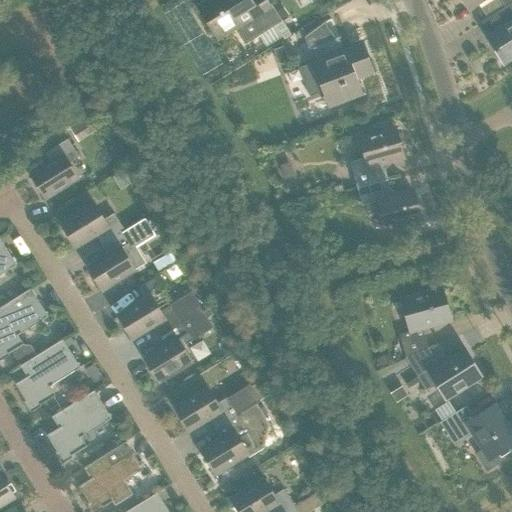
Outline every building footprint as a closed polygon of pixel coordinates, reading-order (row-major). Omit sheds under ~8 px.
[(218,38),(237,26),(244,38),(249,39),(258,33),(258,34),(279,21),(265,0),(210,0),(199,7),(218,38)] [(501,0),(506,7),(511,2),(511,0),(463,0),(469,9),(482,0),(501,0)] [(511,2),(506,7),(497,12),(505,25),(487,37),(504,65),(511,59),(511,2)] [(280,4),(273,8),(281,21),(288,16),(280,4)] [(357,78),(367,75),(362,60),(356,62),(351,48),(343,51),(338,37),(332,40),(328,29),(305,38),(310,50),(316,47),(321,60),(312,63),(323,92),(329,90),(335,105),(363,95),(357,78)] [(283,47),(273,51),(278,65),(288,61),(283,47)] [(358,188),(385,180),(381,165),(404,158),(395,127),(360,137),(366,158),(351,162),(358,188)] [(44,198),(78,177),(69,163),(79,157),(69,139),(46,153),(52,163),(31,176),(44,198)] [(385,180),(358,188),(363,205),(378,201),(386,230),(421,220),(412,189),(390,196),(385,180)] [(95,205),(61,226),(75,247),(96,235),(102,245),(125,231),(114,213),(104,219),(95,205)] [(109,255),(88,268),(101,290),(135,269),(134,267),(144,261),(136,248),(134,245),(154,233),(145,218),(125,231),(102,245),(109,255)] [(0,275),(17,265),(0,237),(0,275)] [(171,253),(162,258),(167,266),(176,261),(171,253)] [(18,335),(49,316),(31,288),(0,307),(0,359),(12,352),(24,344),(18,335)] [(406,357),(428,348),(423,329),(452,321),(443,288),(401,299),(410,332),(400,335),(406,357)] [(192,292),(161,311),(152,296),(118,317),(132,339),(153,326),(159,337),(202,310),(192,292)] [(202,310),(159,337),(165,347),(144,360),(158,382),(192,361),(183,346),(213,328),(202,310)] [(50,386),(80,367),(63,340),(33,358),(20,366),(27,377),(16,384),(32,410),(55,395),(50,386)] [(24,344),(12,352),(20,366),(33,358),(24,344)] [(428,348),(406,357),(427,391),(437,384),(447,399),(481,377),(464,350),(439,366),(428,348)] [(389,356),(377,360),(380,367),(392,363),(389,356)] [(94,367),(87,371),(94,384),(102,379),(94,367)] [(256,383),(251,387),(260,401),(265,397),(256,383)] [(209,388),(175,409),(188,431),(209,418),(216,429),(239,414),(239,415),(256,404),(256,403),(260,401),(251,387),(250,385),(229,398),(228,397),(218,403),(209,388)] [(403,388),(391,395),(397,404),(409,397),(403,388)] [(81,437),(112,418),(95,390),(52,417),(59,428),(47,436),(63,462),(87,447),(81,437)] [(222,439),(201,452),(215,474),(248,453),(250,456),(264,447),(269,424),(256,404),(239,415),(239,414),(216,429),(222,439)] [(466,406),(441,422),(455,446),(474,434),(484,449),(477,453),(487,470),(505,460),(501,453),(511,445),(511,426),(509,421),(505,424),(494,405),(474,418),(466,406)] [(143,469),(126,441),(83,468),(90,479),(79,487),(94,511),(95,511),(113,501),(115,506),(134,494),(125,481),(143,469)] [(0,506),(15,498),(0,474),(0,506)] [(267,511),(286,511),(295,506),(285,489),(275,495),(266,480),(232,501),(238,511),(263,511),(266,510),(267,511)] [(295,506),(286,511),(309,511),(327,501),(321,491),(295,506)] [(169,511),(158,492),(126,511),(169,511)]
